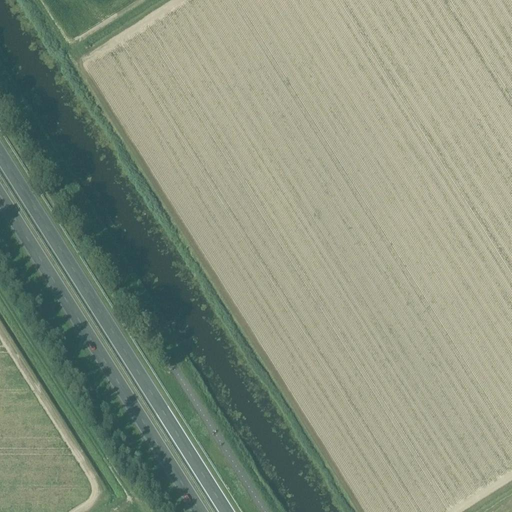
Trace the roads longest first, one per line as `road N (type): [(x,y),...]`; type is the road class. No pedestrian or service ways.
road 1 (trunk): [(225,511),(0,154)]
road 2 (trunk): [(0,196),(199,511)]
